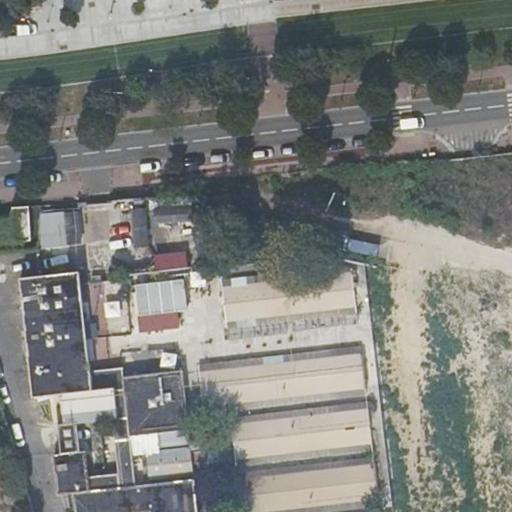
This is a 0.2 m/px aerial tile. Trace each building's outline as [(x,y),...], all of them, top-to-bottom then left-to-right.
[(29,206),(11,207),(12,212),(12,219),(0,219),(0,241),(30,241),(29,206)] [(76,209),(33,210),(34,245),(77,244),(76,209)] [(189,261),(128,266),(133,322),(151,320),(153,340),(207,334),(204,297),(189,298),(188,280),(190,280),(189,261)] [(349,261),(221,276),(226,323),(285,316),(284,306),(296,305),(298,316),(355,309),(349,261)] [(186,424),(179,368),(125,375),(126,382),(89,386),(76,271),(19,278),(32,392),(59,390),(62,416),(52,417),(55,447),(50,447),(55,487),(69,486),(72,511),(195,511),(191,472),(86,484),(82,445),(73,446),(69,416),(127,411),(131,431),(186,424)] [(386,388),(426,383),(413,285),(374,290),(386,388)] [(359,342),(199,361),(205,409),(283,400),(282,388),(296,387),(297,398),(365,390),(359,342)] [(435,511),(429,397),(390,399),(397,511),(435,511)] [(364,399),(308,406),(310,416),(297,418),(295,408),(237,414),(242,459),(370,445),(364,399)] [(144,448),(147,472),(191,467),(188,443),(144,448)] [(243,466),(248,511),(253,511),(376,498),(371,451),(243,466)]
